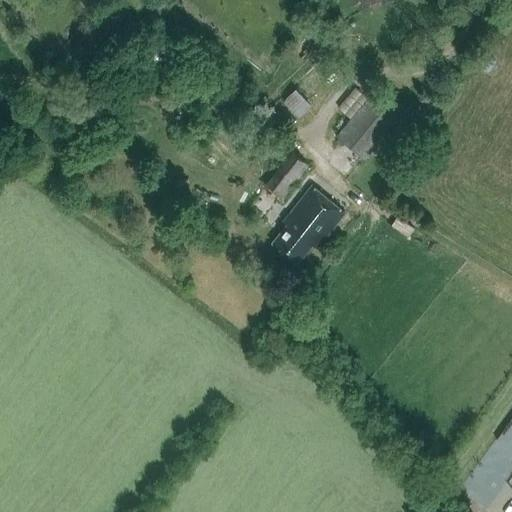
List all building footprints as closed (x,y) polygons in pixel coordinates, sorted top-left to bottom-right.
[(488,54),(480,66),(489,72),(497,60),(488,54)] [(404,107),(378,86),(338,135),(364,156),(404,107)] [(284,101),(298,116),(311,103),(297,88),(284,101)] [(281,199),(308,163),(292,150),(264,186),(281,199)] [(284,221),(287,223),(272,242),(298,261),(312,244),(317,248),(345,211),(311,185),(284,221)]
